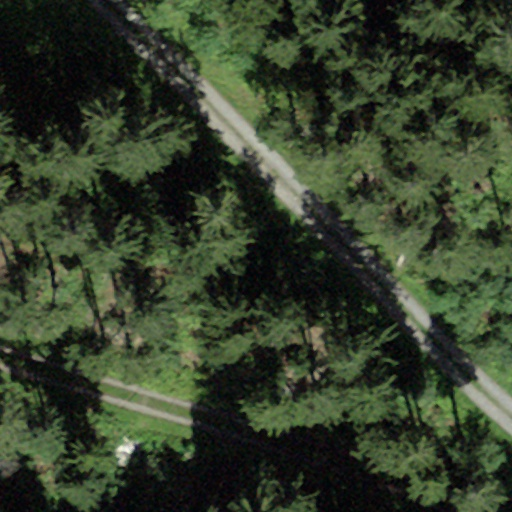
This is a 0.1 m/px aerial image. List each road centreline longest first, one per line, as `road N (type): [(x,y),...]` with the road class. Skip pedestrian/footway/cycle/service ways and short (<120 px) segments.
road 1 (unclassified): [(511,419),(240,127),(106,0)]
road 2 (track): [(0,359),(418,488),(462,511)]
